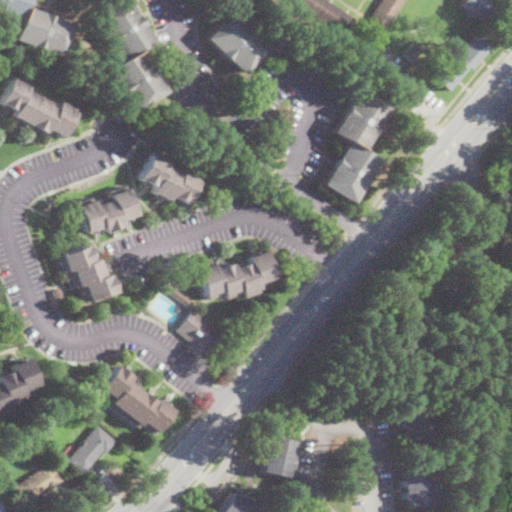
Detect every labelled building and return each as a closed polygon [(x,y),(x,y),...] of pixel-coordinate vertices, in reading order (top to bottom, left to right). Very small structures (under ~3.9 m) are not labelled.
[(70,24),(57,56),(10,39),(17,20),(0,13),(0,0),(25,0),(23,6),(70,24)] [(164,91),(135,110),(107,68),(121,58),(94,17),(119,0),(124,0),(150,40),(137,49),(164,91)] [(327,0),(354,18),(343,35),(290,0),(327,0)] [(403,0),(380,37),(363,26),(380,0),(403,0)] [(485,0),(495,6),(485,22),(458,5),(461,0),(485,0)] [(264,48),(241,73),(204,38),(228,13),(264,48)] [(490,45),(480,57),(478,59),(470,69),(466,66),(457,78),(446,90),(432,79),(452,54),(455,57),(475,33),(490,45)] [(422,49),(412,61),(403,53),(412,41),(422,49)] [(25,87),(58,105),(60,100),(75,108),(60,136),(45,128),(42,133),(15,118),(10,116),(13,111),(0,104),(0,97),(12,74),(28,83),(25,87)] [(356,192),(350,202),(320,184),(346,141),(330,132),(356,89),(386,107),(360,150),(376,159),(356,192)] [(165,163),(181,171),(183,168),(199,176),(185,204),(168,195),(166,201),(149,193),(152,187),(136,179),(150,150),(168,159),(165,163)] [(126,188),(135,215),(118,221),(120,226),(103,232),(101,227),(83,233),(74,206),(92,200),(94,205),(109,200),(107,194),(126,188)] [(90,256),(91,261),(97,259),(103,275),(108,274),(114,293),(88,302),(82,284),(77,286),(71,269),(66,271),(59,254),(86,245),(90,256)] [(264,251),(275,280),(258,286),(260,292),(243,298),(241,294),(225,300),(223,295),(206,301),(195,269),(212,263),(214,269),(231,262),(232,267),(247,261),(246,258),(264,251)] [(189,307),(189,308),(166,291),(171,285),(193,302),(189,307)] [(63,300),(55,303),(51,291),(59,288),(63,300)] [(223,334),(207,356),(197,348),(195,350),(189,345),(191,343),(175,330),(192,309),(223,334)] [(9,412),(0,415),(0,374),(11,370),(9,365),(26,358),(38,388),(22,394),(24,400),(7,407),(9,412)] [(150,398),(154,402),(157,398),(172,410),(152,436),(138,424),(135,428),(107,406),(110,402),(95,390),(115,364),(131,377),(128,381),(150,398)] [(426,404),(427,411),(430,410),(434,429),(431,430),(433,440),(409,446),(407,439),(404,440),(399,420),(402,420),(400,411),(426,404)] [(92,424),(89,428),(84,424),(87,420),(92,424)] [(119,445),(113,452),(107,447),(83,475),(66,460),(95,425),(119,445)] [(293,441),(291,450),(294,451),(290,470),(287,469),(285,477),(260,472),(262,463),(259,462),(263,443),(266,444),(268,435),(293,441)] [(38,461),(41,467),(50,462),(62,480),(26,505),(14,486),(35,472),(31,466),(38,461)] [(428,467),(430,476),(433,475),(436,495),(432,495),(434,504),(408,507),(407,499),(403,500),(401,480),(404,480),(402,471),(428,467)] [(217,511),(230,493),(236,497),(238,494),(255,505),(253,507),(260,511),(264,511),(268,507),(275,511),(217,511)]
